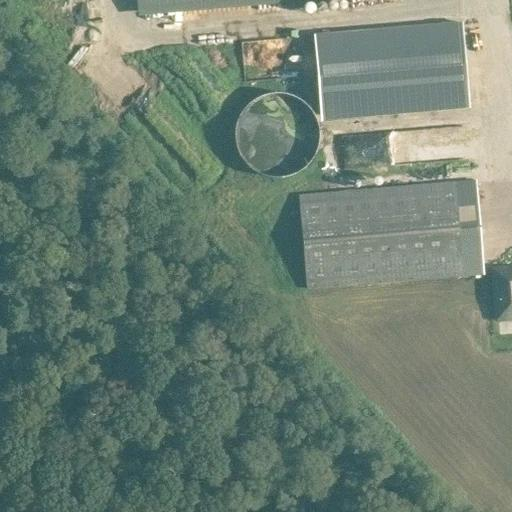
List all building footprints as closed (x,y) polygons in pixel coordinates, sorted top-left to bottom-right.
[(136,0),(138,11),(266,0),(136,0)] [(358,111),(471,103),(465,20),(351,30),(358,111)] [(279,183),(286,183),(293,181),(299,178),(305,174),(311,168),(315,162),(318,156),(320,149),(320,142),(320,134),(318,127),(315,121),(311,115),(305,109),(299,105),(293,102),(286,100),(279,100),(271,100),(264,102),(258,105),(252,109),(246,115),(242,121),(239,127),(237,134),(237,141),(237,149),(239,156),(242,162),(246,168),(252,174),(258,178),(264,181),(271,183),(279,183)] [(461,227),(459,208),(478,206),(476,182),(302,196),(310,288),(483,276),(478,226),(461,227)] [(511,293),(495,295),(497,319),(511,317),(511,293)]
